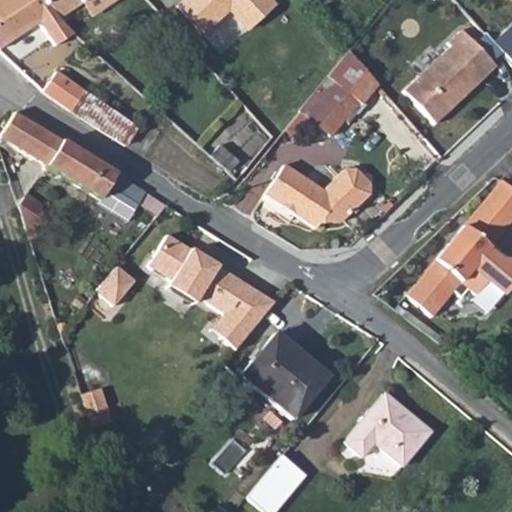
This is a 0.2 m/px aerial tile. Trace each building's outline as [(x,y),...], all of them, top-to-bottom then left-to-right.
[(0,0),(0,45),(36,22),(46,38),(52,46),(72,34),(56,18),(43,0),(0,0)] [(43,0),(56,18),(80,0),(43,0)] [(268,0),(184,0),(177,6),(202,34),(231,9),(249,30),(275,8),(268,0)] [(454,0),(479,27),(500,8),(493,0),(454,0)] [(485,34),(497,48),(511,33),(511,20),(500,8),(479,27),(485,34)] [(447,48),(400,91),(431,125),(493,67),(487,61),(473,45),(460,31),(445,45),(447,48)] [(485,34),(473,45),(487,61),(500,51),(497,48),(485,34)] [(300,124),(325,145),(375,88),(347,57),(293,117),(300,124)] [(37,89),(84,123),(120,145),(129,131),(81,90),(52,70),(37,89)] [(0,133),(0,139),(96,200),(105,187),(133,207),(142,193),(13,112),(0,133)] [(293,117),(276,136),(284,142),(300,124),(293,117)] [(256,195),(308,227),(311,223),(333,222),(361,195),(348,182),(353,176),(348,170),(337,170),(316,193),(272,167),(256,195)] [(348,182),(361,195),(361,185),(353,176),(348,182)] [(481,204),(403,298),(429,318),(456,285),(464,291),(472,288),(483,284),(498,297),(511,279),(511,265),(508,263),(497,264),(483,252),(488,246),(506,225),(511,217),(511,193),(499,182),(481,204)] [(105,187),(96,200),(125,219),(133,207),(105,187)] [(142,193),(133,207),(153,220),(164,207),(142,193)] [(242,284),(162,237),(145,267),(219,314),(218,317),(229,324),(217,338),(231,351),(266,311),(236,292),(242,284)] [(488,246),(483,252),(497,264),(508,263),(488,246)] [(110,271),(89,296),(107,311),(128,285),(110,271)] [(483,284),(472,288),(492,304),(498,297),(483,284)] [(237,376),(288,419),(324,378),(272,334),(237,376)] [(79,394),(89,424),(98,421),(105,419),(96,389),(79,394)] [(341,441),(357,456),(370,442),(398,465),(426,431),(382,393),(341,441)] [(98,421),(107,450),(122,446),(112,431),(109,424),(105,419),(98,421)] [(389,480),(395,467),(362,452),(356,464),(389,480)] [(244,497),(262,511),(269,511),(302,474),(279,455),(244,497)]
